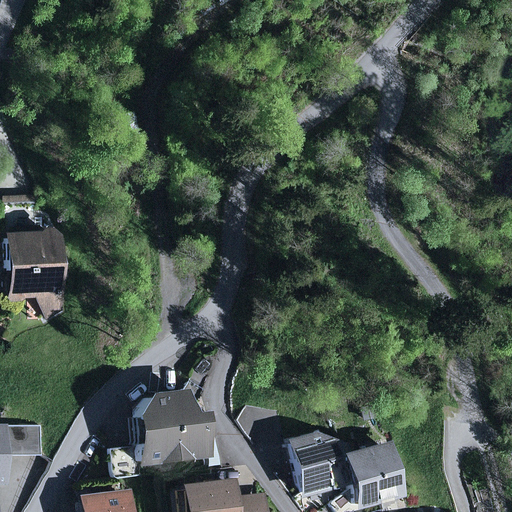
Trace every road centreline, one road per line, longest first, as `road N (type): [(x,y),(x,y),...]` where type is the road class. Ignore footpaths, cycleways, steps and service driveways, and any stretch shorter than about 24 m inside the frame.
road 1 (residential): [(43,511),(98,415),(137,371),(224,302),(240,253),(239,212),(254,188),(393,40)]
road 2 (residential): [(393,40),(396,179),(497,453),(511,511)]
